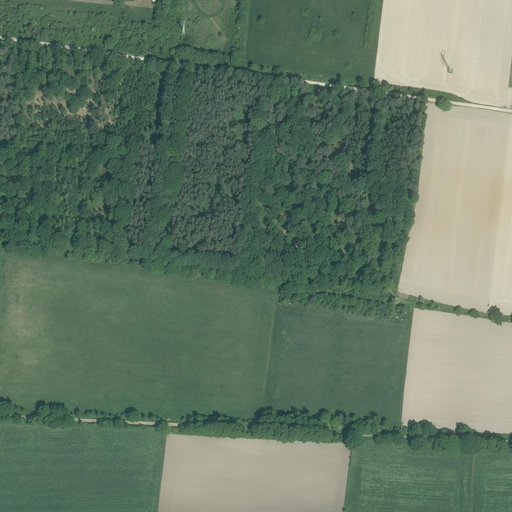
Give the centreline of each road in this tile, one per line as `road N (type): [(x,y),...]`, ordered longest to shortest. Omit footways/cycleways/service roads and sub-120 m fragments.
road 1 (track): [(0,240),(511,317)]
road 2 (track): [(511,111),(0,39)]
road 3 (track): [(0,416),(511,442)]
